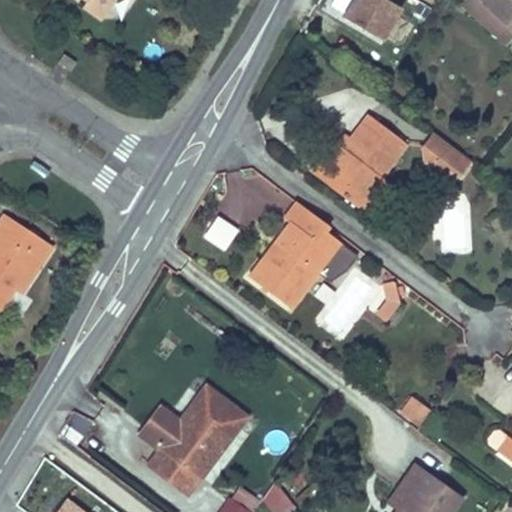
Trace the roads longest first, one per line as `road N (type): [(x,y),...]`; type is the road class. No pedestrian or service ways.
road 1 (tertiary): [(143,203),(27,426)]
road 2 (tertiary): [(27,426),(116,307),(169,219)]
road 3 (tertiary): [(189,187),(253,69),(277,0)]
road 4 (tertiary): [(277,0),(163,170)]
road 5 (residential): [(163,170),(16,75)]
road 6 (residential): [(13,126),(143,203)]
road 7 (residential): [(27,426),(139,511)]
